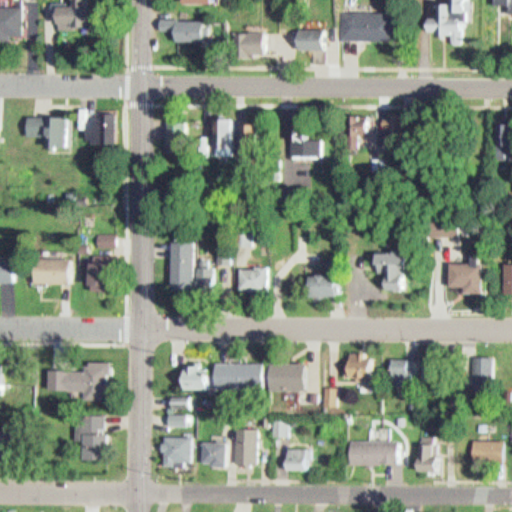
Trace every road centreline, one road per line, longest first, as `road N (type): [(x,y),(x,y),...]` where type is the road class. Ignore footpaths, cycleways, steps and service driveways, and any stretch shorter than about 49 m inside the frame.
road 1 (residential): [(511,328),(0,322)]
road 2 (residential): [(511,85),(0,80)]
road 3 (residential): [(511,494),(0,491)]
road 4 (tertiary): [(143,511),(143,0)]
